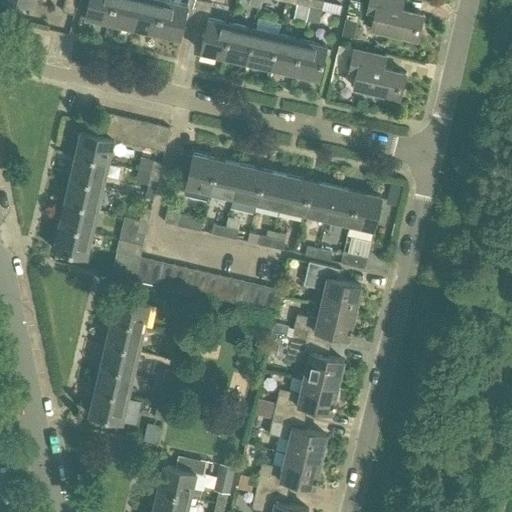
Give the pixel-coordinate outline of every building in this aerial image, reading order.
[(73,14),(75,0),(64,0),(65,1),(62,11),(73,14)] [(88,0),(85,16),(108,22),(113,0),(88,0)] [(113,0),(108,22),(132,27),(137,0),(113,0)] [(162,0),(137,0),(132,27),(155,33),(162,0)] [(187,0),(187,5),(163,0),(162,0),(155,33),(179,38),(183,20),(194,23),(199,1),(195,0),(187,0)] [(315,0),(309,0),(308,6),(321,9),(322,2),(315,0)] [(402,0),(368,0),(368,3),(366,10),(374,12),(370,28),(417,39),(422,15),(400,10),(402,0)] [(199,1),(194,23),(206,26),(200,51),(223,56),(230,23),(205,18),(208,3),(199,1)] [(321,9),(308,6),(305,20),(318,24),(321,9)] [(340,37),(352,40),(356,23),(344,20),(340,37)] [(223,56),(246,61),(254,29),(230,23),(223,56)] [(246,61),(269,67),(277,34),(254,29),(246,61)] [(277,34),(269,67),(293,72),(300,40),(277,34)] [(300,40),(293,72),(318,78),(325,45),(300,40)] [(348,69),(356,71),(353,86),(399,96),(404,73),(383,68),(385,57),(353,50),(348,69)] [(95,135),(107,137),(112,114),(101,112),(95,135)] [(107,137),(113,139),(118,140),(123,117),(112,114),(107,137)] [(123,117),(118,140),(129,142),(135,120),(123,117)] [(135,120),(129,142),(141,145),(146,122),(135,120)] [(157,125),(146,122),(141,145),(152,148),(157,125)] [(157,125),(152,148),(163,150),(168,127),(157,125)] [(80,131),(75,155),(108,162),(113,139),(107,137),(95,135),(80,131)] [(184,185),(207,190),(215,158),(192,153),(184,185)] [(108,162),(75,155),(69,178),(102,186),(108,162)] [(238,163),(215,158),(207,190),(231,196),(238,163)] [(150,172),(158,174),(160,163),(153,161),(150,172)] [(231,196),(254,201),(262,169),(238,163),(231,196)] [(262,169),(254,201),(277,207),(284,174),(262,169)] [(158,174),(150,172),(147,184),(155,186),(158,174)] [(277,207),(301,212),(308,180),(284,174),(277,207)] [(64,201),(97,209),(102,186),(69,178),(64,201)] [(308,180),(301,212),(324,218),(332,185),(308,180)] [(324,218),(348,223),(356,190),(332,185),(324,218)] [(356,190),(348,223),(373,229),(380,196),(356,190)] [(59,224),(91,232),(97,209),(64,201),(59,224)] [(142,207),(139,219),(147,220),(149,209),(142,207)] [(176,225),(199,230),(202,219),(179,213),(176,225)] [(147,220),(139,219),(136,231),(144,233),(147,220)] [(91,232),(59,224),(53,248),(86,256),(91,232)] [(211,232),(222,235),(224,226),(213,224),(211,232)] [(224,226),(222,235),(236,238),(237,230),(224,226)] [(258,243),(268,245),(270,238),(259,235),(258,243)] [(270,238),(268,245),(282,249),(284,241),(270,238)] [(116,250),(139,256),(141,245),(119,240),(116,250)] [(305,254),(315,256),(317,248),(307,246),(305,254)] [(317,248),(315,256),(329,259),(331,251),(317,248)] [(340,262),(364,268),(366,257),(343,251),(340,262)] [(139,256),(133,279),(134,279),(144,282),(149,259),(139,257),(139,256)] [(149,259),(144,282),(155,284),(161,262),(149,259)] [(321,304),(354,312),(360,286),(336,280),(339,269),(309,261),(304,284),(324,289),(321,304)] [(161,262),(155,284),(166,287),(172,264),(161,262)] [(172,264),(166,287),(178,290),(184,267),(172,264)] [(184,267),(178,290),(189,292),(195,270),(184,267)] [(195,270),(189,292),(201,295),(207,272),(195,270)] [(207,272),(201,295),(212,298),(218,275),(207,272)] [(218,275),(212,298),(224,301),(229,278),(218,275)] [(229,278),(224,301),(235,303),(240,280),(229,278)] [(240,280),(235,303),(246,306),(252,283),(240,280)] [(252,283),(246,306),(257,309),(263,286),(252,283)] [(263,286),(257,309),(270,312),(276,289),(263,286)] [(110,320),(143,328),(149,304),(116,297),(110,320)] [(291,335),(324,344),(327,332),(348,337),(354,312),(321,304),(317,318),(297,314),(291,335)] [(105,343),(138,351),(143,328),(110,320),(105,343)] [(288,324),(273,321),(271,330),(285,334),(288,324)] [(177,323),(174,335),(181,337),(184,325),(177,323)] [(269,338),(290,343),(291,335),(285,334),(271,330),(269,338)] [(181,337),(174,335),(171,347),(178,349),(181,337)] [(303,377),(336,385),(342,360),(322,355),(324,344),(291,335),(290,343),(286,358),(307,363),(303,377)] [(99,367),(132,374),(138,351),(105,343),(99,367)] [(94,390),(127,398),(132,374),(99,367),(94,390)] [(165,370),(162,381),(170,383),(173,371),(165,370)] [(258,406),(300,416),(303,405),(330,411),(336,385),(303,377),(300,393),(279,388),(276,403),(260,399),(258,406)] [(170,383),(162,381),(159,393),(167,395),(170,383)] [(127,398),(94,390),(88,414),(121,421),(127,398)] [(153,417),(161,418),(164,406),(156,404),(153,417)] [(286,452),(319,460),(325,435),(297,428),(300,416),(258,406),(256,416),(272,419),(269,432),(289,437),(286,452)] [(257,485),(282,491),(285,479),(313,486),(319,460),(286,452),(282,467),(262,463),(257,485)] [(232,466),(220,463),(214,490),(217,490),(226,492),(232,466)] [(162,465),(157,489),(189,496),(199,498),(201,488),(192,486),(195,472),(162,465)] [(239,481),(252,484),(253,477),(240,474),(239,481)] [(252,484),(239,481),(237,487),(250,490),(252,484)] [(271,511),(306,511),(308,509),(279,502),(282,491),(257,485),(252,507),(272,511),(271,511)] [(151,511),(152,511),(185,511),(189,496),(157,489),(151,511)] [(217,490),(215,502),(223,504),(226,492),(217,490)] [(221,511),(223,504),(215,502),(212,511),(221,511)]
